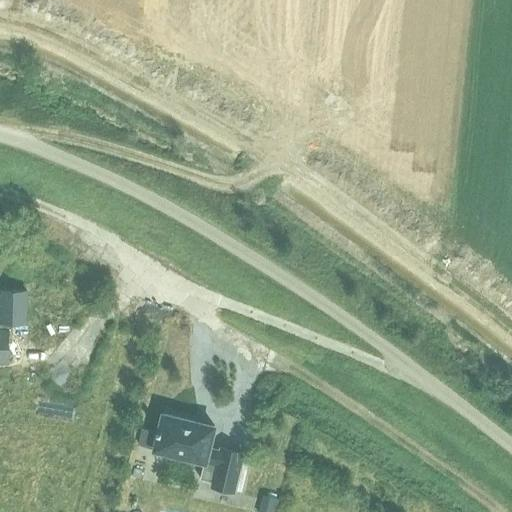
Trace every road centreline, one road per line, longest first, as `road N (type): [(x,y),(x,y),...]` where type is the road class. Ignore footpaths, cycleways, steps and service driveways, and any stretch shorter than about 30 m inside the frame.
road 1 (unclassified): [(511,446),(240,250),(103,174),(0,134)]
road 2 (track): [(195,310),(354,407),(499,511)]
